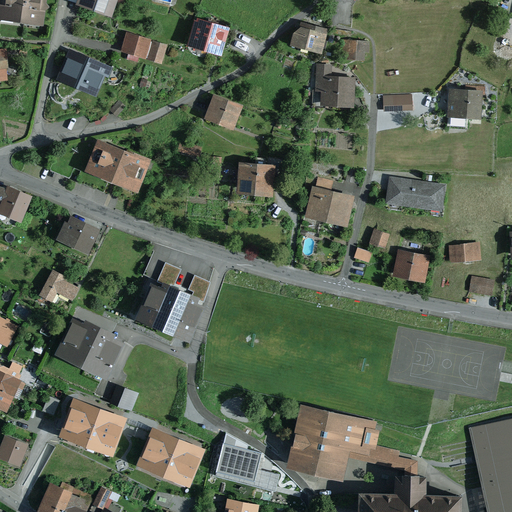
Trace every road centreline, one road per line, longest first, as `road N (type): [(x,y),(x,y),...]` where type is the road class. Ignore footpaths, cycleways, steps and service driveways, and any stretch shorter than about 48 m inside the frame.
road 1 (residential): [(0,175),(225,257),(342,287)]
road 2 (residential): [(37,141),(150,117),(229,76),(324,0)]
road 3 (residential): [(342,287),(370,170),(373,96)]
road 4 (residential): [(342,287),(511,318)]
road 5 (residential): [(37,141),(64,0)]
